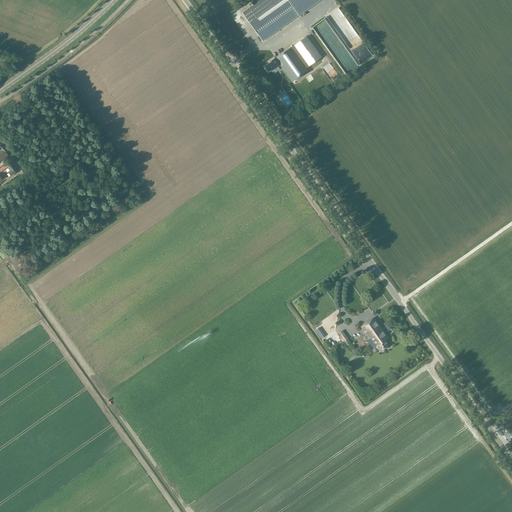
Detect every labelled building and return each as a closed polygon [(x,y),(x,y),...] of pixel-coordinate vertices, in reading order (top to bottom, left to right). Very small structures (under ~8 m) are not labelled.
[(260,0),(242,13),(260,39),(314,0),(260,0)] [(317,33),(324,25),(315,17),(312,20),(311,19),(306,24),(317,33)] [(325,36),(329,32),(325,28),(321,31),(325,36)] [(280,65),(280,66),(292,82),(307,71),(306,69),(321,57),(306,37),(275,59),(280,65)] [(322,44),(325,50),(339,44),(336,38),(322,44)] [(330,52),(332,55),(343,50),(341,46),(330,52)] [(335,58),(338,62),(348,56),(346,52),(335,58)] [(280,65),(275,59),(274,59),(271,61),(271,62),(264,67),(268,73),(271,70),(271,71),(280,65)] [(0,161),(8,156),(5,152),(0,156),(0,161)] [(8,173),(11,176),(17,172),(11,163),(8,166),(11,171),(8,173)] [(0,171),(0,172),(1,172),(2,171),(8,167),(8,166),(6,164),(5,165),(0,168),(0,171)] [(377,346),(378,348),(378,349),(378,350),(379,350),(379,351),(380,351),(380,352),(381,352),(382,351),(383,351),(383,350),(383,349),(388,346),(385,341),(388,338),(373,318),(361,327),(375,347),(377,346)] [(343,343),(348,339),(342,331),(337,334),(343,343)]
